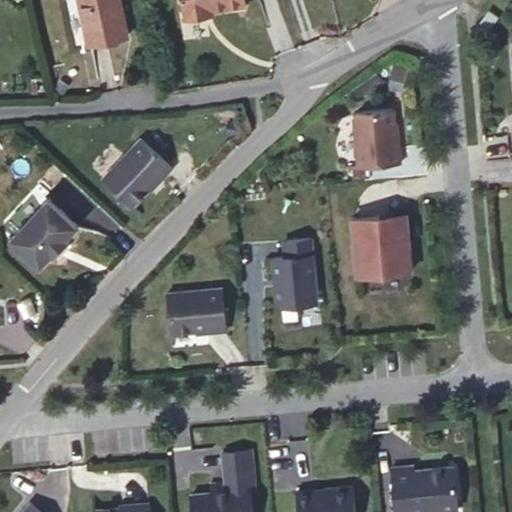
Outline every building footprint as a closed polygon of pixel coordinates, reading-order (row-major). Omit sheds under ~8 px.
[(79,0),(89,42),(127,34),(119,0),(79,0)] [(242,0),(179,0),(182,18),(204,15),(204,10),(211,9),(243,4),(242,0)] [(351,109),(356,159),(342,160),(342,161),(398,156),(397,139),(394,139),(390,101),(355,105),(351,109)] [(172,166),(141,137),(104,177),(132,205),(158,178),(160,179),(172,166)] [(49,200),(13,240),(43,267),(55,254),(56,255),(58,253),(68,243),(69,241),(68,239),(79,226),(49,200)] [(377,208),(349,210),(354,264),(381,262),(381,267),(408,264),(403,210),(377,213),(377,208)] [(317,302),(311,238),(284,241),(285,257),(273,258),(277,301),(282,305),(317,302)] [(68,243),(58,253),(62,256),(71,246),(68,243)] [(219,281),(164,285),(170,338),(171,338),(169,326),(205,323),(205,325),(223,323),(219,281)] [(257,440),(228,443),(230,470),(238,470),(237,460),(258,458),(257,440)] [(198,511),(258,511),(256,480),(261,480),(258,458),(237,460),(238,470),(230,470),(231,482),(230,482),(216,483),(216,476),(221,475),(221,474),(214,475),(215,483),(196,485),(198,511)] [(448,465),(413,468),(412,463),(390,465),(394,511),(421,511),(422,510),(456,507),(453,470),(448,465)] [(318,481),(302,482),(304,511),(360,511),(358,477),(333,479),(334,483),(319,484),(318,481)] [(98,488),(100,511),(155,511),(154,494),(136,496),(136,498),(100,500),(99,488),(98,488)]
